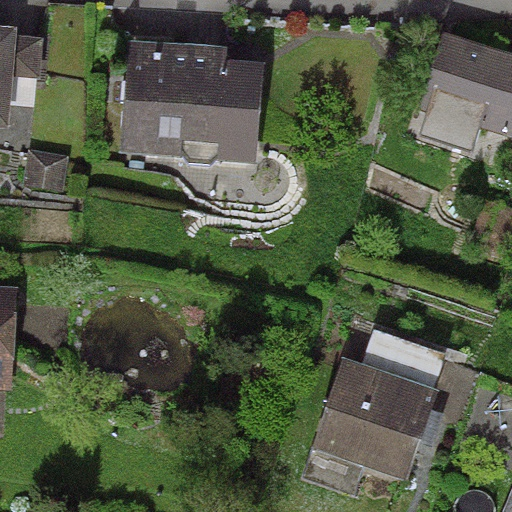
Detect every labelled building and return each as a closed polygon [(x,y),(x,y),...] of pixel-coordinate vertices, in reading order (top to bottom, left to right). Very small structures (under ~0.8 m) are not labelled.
[(17,27),(0,25),(0,128),(10,130),(14,75),(40,78),(43,37),(16,34),(17,27)] [(511,52),(443,31),(419,109),(426,112),(419,135),(473,152),(481,127),(511,136),(511,52)] [(255,164),(263,61),(226,58),(227,46),(128,38),(118,152),(255,164)] [(68,155),(29,150),(24,188),(63,194),(68,155)] [(508,249),(511,235),(511,207),(486,200),(474,239),(508,249)] [(19,286),(0,284),(0,389),(13,390),(19,286)] [(362,362),(343,356),(311,450),(405,482),(437,390),(430,388),(442,353),(373,330),(362,362)] [(511,511),(511,486),(501,511),(511,511)]
